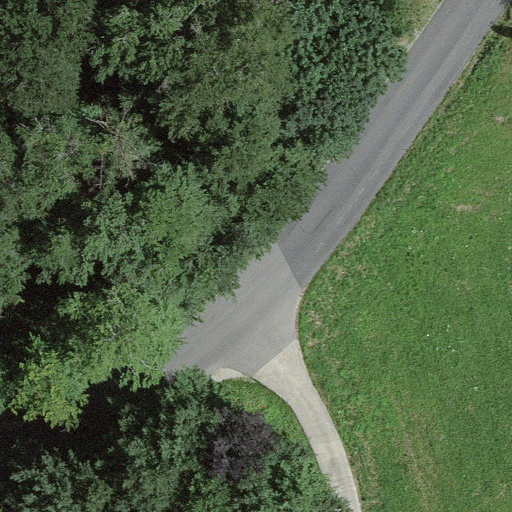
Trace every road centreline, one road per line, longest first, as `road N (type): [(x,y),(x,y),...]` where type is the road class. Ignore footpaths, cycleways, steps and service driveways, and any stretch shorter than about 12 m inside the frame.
road 1 (unclassified): [(0,453),(138,386),(237,322),(337,202),(474,0)]
road 2 (track): [(345,511),(314,416),(237,322)]
